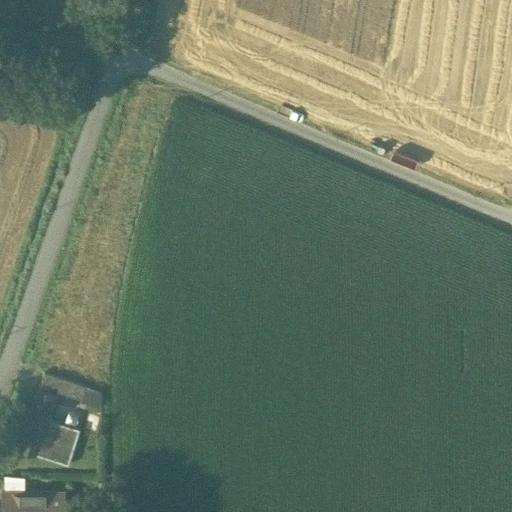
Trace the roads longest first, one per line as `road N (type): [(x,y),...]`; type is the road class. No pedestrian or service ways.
road 1 (residential): [(511,216),(118,57)]
road 2 (unclassified): [(0,393),(118,57)]
